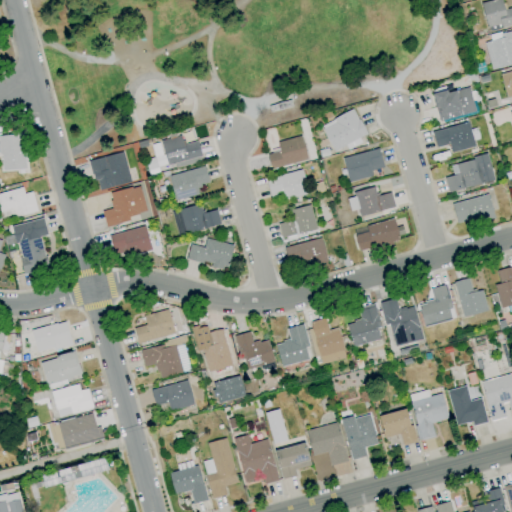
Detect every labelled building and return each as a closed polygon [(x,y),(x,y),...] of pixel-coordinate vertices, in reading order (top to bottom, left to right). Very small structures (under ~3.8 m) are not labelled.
[(511,7),(503,10),(500,0),(492,0),(480,3),(487,32),(511,25),(511,7)] [(489,70),(511,64),(511,30),(488,36),(490,41),(483,43),(489,70)] [(511,70),(498,74),(505,98),(511,96),(511,70)] [(468,87),(445,93),(443,87),(430,90),(438,121),(474,111),(468,87)] [(319,125),(331,151),(365,135),(353,109),(319,125)] [(431,131),(435,147),(447,144),(449,153),(473,147),(467,122),(431,131)] [(0,170),(24,169),(23,135),(0,135),(0,170)] [(160,140),(164,165),(173,164),(174,167),(200,162),(196,141),(182,144),(181,136),(160,140)] [(268,168),(306,162),(301,136),(276,141),(278,152),(266,154),(268,168)] [(382,167),(377,148),(341,158),(347,183),(371,176),(370,171),(382,167)] [(87,160),(90,176),(105,172),(107,182),(128,176),(122,152),(87,160)] [(449,164),(452,175),(443,178),(446,192),(493,181),(486,155),(449,164)] [(167,176),(174,201),(198,194),(196,187),(208,183),(203,166),(167,176)] [(282,192),(284,200),(307,194),(300,169),(264,179),(268,196),(282,192)] [(107,193),(111,208),(101,211),(105,227),(129,221),(128,217),(145,212),(138,185),(107,193)] [(0,217),(0,220),(36,213),(31,192),(22,194),(21,188),(0,192),(0,217)] [(348,211),(357,210),(358,215),(393,210),(390,193),(374,195),(373,190),(346,194),(348,211)] [(456,226),(493,217),(487,194),(450,204),(456,226)] [(215,210),(201,214),(198,204),(170,211),(176,236),(219,225),(215,210)] [(289,210),(292,220),(276,224),(280,238),(315,229),(309,205),(289,210)] [(39,237),(46,235),(42,218),(11,226),(22,275),(46,269),(39,237)] [(357,250),(398,242),(393,219),(364,225),(365,228),(353,230),(357,250)] [(149,250),(145,227),(108,233),(111,256),(149,250)] [(326,261),(320,238),(283,247),(289,270),(326,261)] [(232,245),(205,239),(202,247),(188,244),(185,259),(226,269),(232,245)] [(498,284),(493,285),(499,308),(511,304),(511,266),(495,271),(498,284)] [(460,317),(486,311),(481,290),(470,292),(467,279),(452,282),(460,317)] [(422,326),(452,319),(444,285),(428,289),(431,301),(417,304),(422,326)] [(420,340),(413,306),(396,309),(394,299),(380,302),(390,347),(420,340)] [(378,340),(375,329),(379,328),(373,304),(356,308),(359,320),(345,323),(351,347),(378,340)] [(142,315),(144,325),(132,328),(136,343),(173,335),(168,310),(142,315)] [(319,364),(344,359),(337,328),(326,330),(324,318),(309,322),(319,364)] [(29,331),(36,354),(71,344),(64,321),(29,331)] [(285,329),(288,340),(274,344),(280,367),(308,359),(305,347),(308,346),(302,324),(285,329)] [(207,346),(201,347),(204,371),(229,368),(223,329),(205,332),(207,346)] [(267,339),(251,343),(248,332),(234,335),(243,369),(273,362),(267,339)] [(138,348),(143,367),(154,365),(157,378),(188,371),(181,339),(138,348)] [(38,362),(45,386),(80,376),(73,352),(38,362)] [(480,381),(489,421),(506,417),(504,409),(511,407),(511,374),(480,381)] [(192,405),(187,380),(149,389),(153,406),(166,403),(168,411),(192,405)] [(50,391),(57,418),(92,408),(86,388),(78,391),(76,383),(50,391)] [(454,426),(470,422),(471,426),(485,422),(479,398),(468,401),(464,386),(445,391),(454,426)] [(407,395),(418,440),(433,437),(430,423),(447,419),(441,393),(427,396),(426,390),(407,395)] [(263,413),(272,445),(286,441),(277,409),(263,413)] [(377,416),(382,438),(398,434),(401,445),(414,442),(406,409),(377,416)] [(56,423),(63,448),(100,439),(93,413),(56,423)] [(340,420),(350,460),(365,457),(362,448),(376,444),(368,413),(340,420)] [(346,462),(336,423),(304,430),(311,456),(325,452),(329,466),(346,462)] [(233,438),(242,482),(259,479),(260,484),(276,481),(267,439),(248,443),(246,435),(233,438)] [(206,442),(209,460),(202,461),(210,499),(225,495),(223,486),(235,483),(226,438),(206,442)] [(309,466),(304,444),(274,450),(280,479),(295,476),(294,469),(309,466)] [(205,501),(197,466),(168,473),(173,494),(188,491),(191,504),(205,501)] [(511,511),(511,483),(501,487),(508,511),(511,511)] [(471,506),(471,511),(502,511),(498,488),(483,491),(486,503),(471,506)] [(21,511),(16,493),(4,496),(5,500),(0,501),(0,511),(21,511)] [(437,511),(468,511),(463,511),(450,511),(449,502),(436,504),(437,511)]
